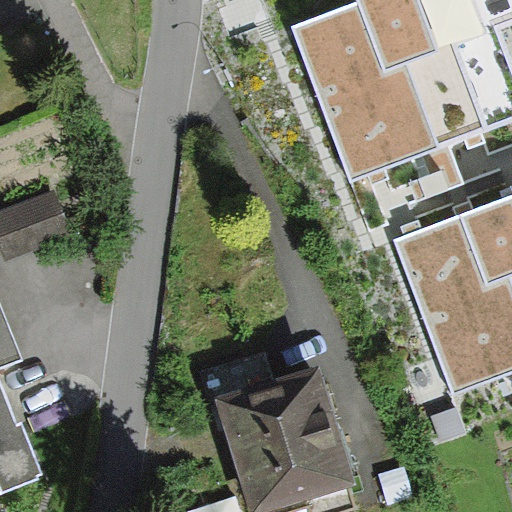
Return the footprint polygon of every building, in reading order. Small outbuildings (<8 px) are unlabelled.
[(357,11),(296,32),(349,189),(511,134),(511,0),(362,0),(355,3),(357,11)] [(482,217),(396,246),(451,408),(511,387),(511,192),(478,204),(482,217)] [(55,195),(0,215),(0,252),(6,268),(73,242),(55,195)] [(218,415),(245,511),(352,511),(350,501),(356,499),(322,378),(278,390),(268,353),(199,373),(211,416),(218,415)] [(0,388),(0,501),(40,485),(0,388)]
